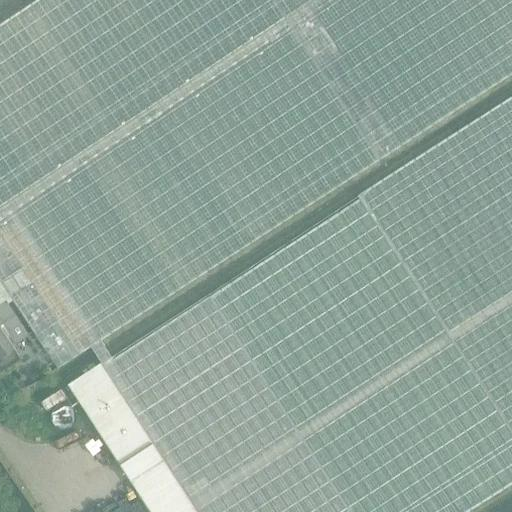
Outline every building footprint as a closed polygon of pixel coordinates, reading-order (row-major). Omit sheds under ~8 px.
[(4,308),(8,305),(11,303),(55,369),(122,325),(339,186),(511,75),(511,0),(34,0),(21,9),(0,22),(0,304),(1,304),(4,308)] [(511,97),(460,131),(101,363),(196,511),(468,511),(511,484),(511,97)] [(28,337),(8,305),(4,308),(1,304),(0,304),(0,373),(19,362),(10,348),(28,337)] [(149,511),(196,511),(101,363),(67,385),(149,511)] [(60,390),(40,403),(46,411),(65,398),(60,390)] [(51,424),(56,429),(62,431),(69,429),(74,425),(76,418),(74,411),(70,406),(63,404),(57,406),(52,410),(49,417),(51,424)]
